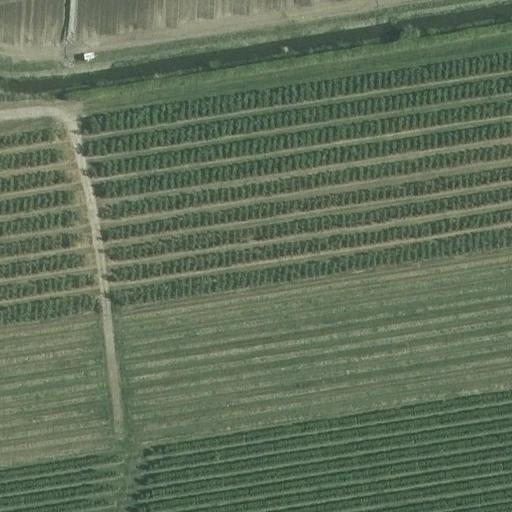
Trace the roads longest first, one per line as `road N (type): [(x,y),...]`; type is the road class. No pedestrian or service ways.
road 1 (track): [(0,105),(511,33)]
road 2 (unknown): [(0,112),(63,104),(116,396)]
